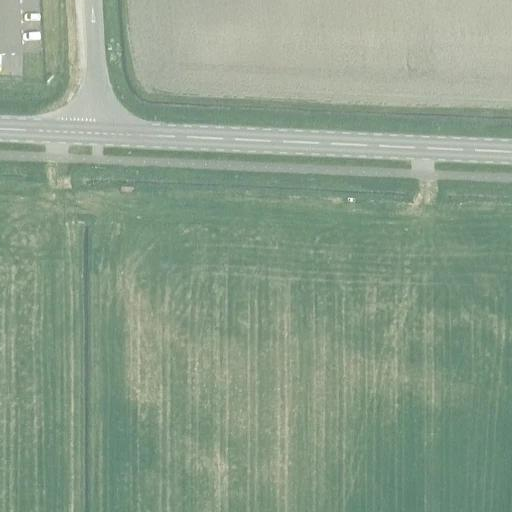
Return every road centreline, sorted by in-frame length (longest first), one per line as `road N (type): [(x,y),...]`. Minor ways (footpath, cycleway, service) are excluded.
road 1 (secondary): [(511,152),(95,133)]
road 2 (unclassified): [(95,133),(87,0)]
